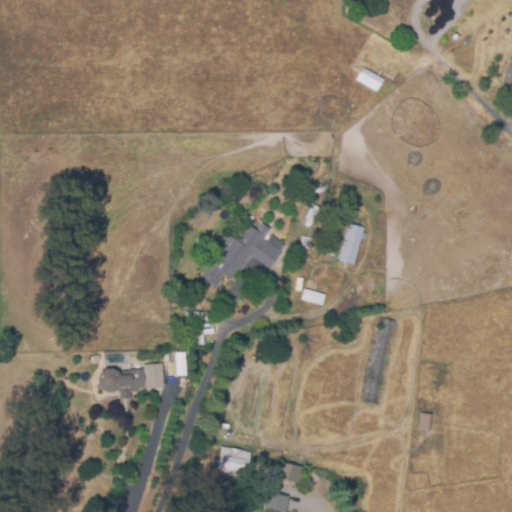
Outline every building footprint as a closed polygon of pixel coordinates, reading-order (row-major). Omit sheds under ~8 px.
[(511,83),(503,80),(511,56),(511,83)] [(377,90),(357,77),(364,65),(385,78),(377,90)] [(216,287),(201,275),(210,264),(206,261),(218,246),(222,249),(228,242),(229,242),(234,236),(237,238),(252,219),(285,245),(281,250),(283,252),(271,268),(250,252),(246,257),(242,254),(236,262),(240,265),(231,277),(226,274),(216,287)] [(353,264),(339,259),(349,222),(364,226),(353,264)] [(299,300),(320,305),(322,294),(301,290),(299,300)] [(205,316),(205,326),(194,326),(194,316),(205,316)] [(370,363),(381,316),(394,319),(385,363),(376,403),(362,400),(370,363)] [(205,337),(205,349),(195,349),(195,338),(205,337)] [(184,354),(185,377),(175,377),(175,354),(184,354)] [(143,364),(143,362),(163,361),(163,364),(164,387),(145,388),(145,386),(139,387),(139,390),(119,391),(116,393),(112,393),(108,393),(105,392),(102,389),(100,386),(99,383),(99,379),(99,375),(101,372),(104,369),(107,367),(111,367),(114,367),(118,368),(121,370),(129,370),(129,368),(143,367),(143,364)] [(421,417),(433,418),(431,434),(420,433),(421,417)] [(246,478),(218,471),(224,445),(252,451),(246,478)] [(277,463),(301,468),(297,486),(272,480),(277,463)] [(277,511),(278,511),(264,509),(267,491),(289,495),(286,511),(277,511)]
